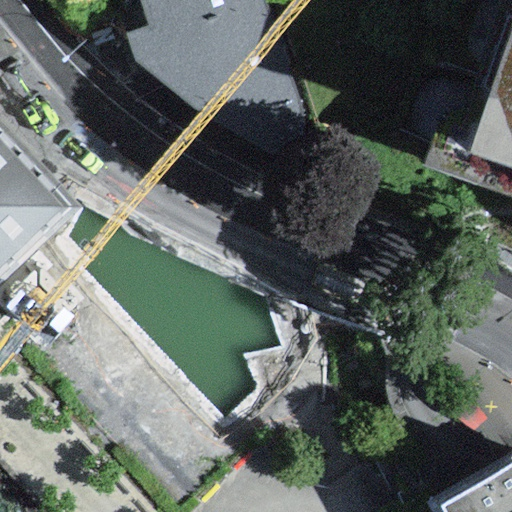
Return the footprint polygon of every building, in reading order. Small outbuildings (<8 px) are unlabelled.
[(196,107),(271,150),(307,123),(300,80),(274,0),(140,0),(148,21),(126,30),(135,59),(196,107)] [(511,144),(486,135),(511,60),(511,0),(507,0),(470,110),(459,111),(447,119),(436,152),(439,161),(511,187),(511,144)] [(511,60),(486,135),(511,144),(511,60)] [(0,308),(85,227),(0,134),(0,308)] [(511,511),(511,463),(434,511),(511,511)]
